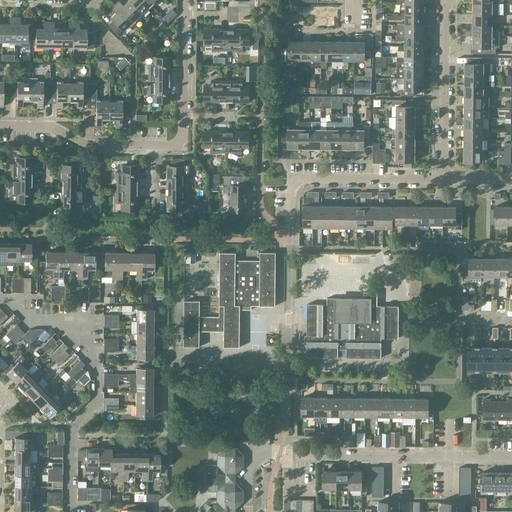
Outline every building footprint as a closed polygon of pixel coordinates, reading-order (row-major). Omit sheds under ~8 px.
[(135,18),(140,13),(127,0),(122,5),(118,1),(114,4),(132,23),(136,19),(135,18)] [(146,9),(150,5),(144,0),(127,0),(140,13),(145,8),(146,9)] [(423,14),(423,3),(398,3),(401,3),(401,8),(405,8),(405,14),(423,14)] [(498,14),(498,4),(473,3),(473,14),(491,14),(498,14)] [(129,27),(132,23),(114,4),(110,8),(115,13),(109,18),(112,21),(108,25),(119,37),(124,32),(122,31),(127,26),(129,27)] [(303,7),(303,15),(331,16),(331,7),(303,7)] [(386,14),(386,20),(389,20),(389,19),(405,19),(405,24),(423,24),(423,14),(405,14),(386,14)] [(491,25),(491,14),(473,14),(473,25),(491,25)] [(14,43),(14,17),(9,17),(9,23),(1,23),(1,41),(8,41),(8,43),(14,43)] [(27,37),(27,24),(19,24),(19,17),(14,17),(14,43),(19,43),(19,46),(29,46),(29,37),(27,37)] [(48,48),(48,21),(43,21),(42,28),(35,28),(35,37),(32,37),(32,46),(42,46),(42,48),(48,48)] [(60,26),(53,26),(53,21),(48,21),(48,48),(53,48),(53,46),(60,46),(60,26)] [(73,48),(73,22),(68,22),(68,26),(60,26),(60,46),(68,46),(68,48),(73,48)] [(73,22),(73,48),(78,48),(78,46),(86,46),(85,49),(93,49),(93,33),(86,33),(86,28),(78,28),(78,22),(73,22)] [(423,35),(423,24),(405,24),(405,25),(397,25),(397,30),(397,35),(423,35)] [(491,31),(491,25),(473,25),(473,36),(491,36),(499,36),(499,31),(491,31)] [(227,50),(227,28),(213,28),(213,30),(205,30),(205,44),(205,50),(227,50)] [(227,28),(227,50),(242,50),(242,45),(249,45),(249,30),(241,30),(241,28),(227,28)] [(423,46),(423,35),(397,35),(397,41),(404,41),(404,46),(423,46)] [(491,36),(473,36),(473,47),(482,47),(482,53),(495,53),(495,47),(491,47),(491,36)] [(299,60),(299,41),(288,41),(288,49),(283,49),(282,60),(288,60),(299,60)] [(310,60),(310,41),(299,41),(299,60),(299,66),(305,66),(305,60),(310,60)] [(320,65),(321,41),(310,41),(310,60),(310,68),(314,68),(315,66),(320,65)] [(331,60),(332,42),(321,41),(320,65),(321,65),(321,68),(326,68),(326,60),(331,60)] [(342,60),(342,42),(332,42),(331,60),(332,60),(331,68),(336,68),(336,66),(342,66),(342,60)] [(353,60),(353,42),(342,42),(342,60),(342,66),(342,69),(348,68),(348,60),(353,60)] [(353,42),(353,60),(364,60),(364,64),(371,64),(371,51),(365,51),(365,42),(353,42)] [(404,51),(404,57),(423,57),(423,46),(404,46),(398,46),(398,51),(404,51)] [(148,79),(169,79),(170,66),(168,66),(168,57),(153,57),(153,64),(148,64),(148,79)] [(423,68),(423,57),(396,57),(396,60),(399,61),(399,67),(423,68)] [(487,63),(487,58),(474,57),(474,63),(464,63),(464,75),(488,75),(490,75),(490,63),(487,63)] [(117,69),(128,69),(127,60),(116,60),(117,69)] [(423,79),(423,68),(399,67),(396,67),(396,78),(404,78),(423,79)] [(464,75),(464,86),(483,86),(488,86),(488,75),(464,75)] [(42,80),(37,80),(37,78),(29,77),(29,82),(29,100),(37,100),(37,107),(42,107),(42,96),(49,96),(49,82),(42,82),(42,80)] [(423,79),(404,78),(396,78),(396,84),(404,84),(404,89),(400,89),(400,96),(413,96),(414,90),(423,90),(423,79)] [(169,93),(169,79),(148,79),(148,94),(153,94),(153,101),(168,101),(168,93),(169,93)] [(9,96),(10,82),(3,82),(3,80),(0,80),(0,106),(3,106),(3,96),(9,96)] [(29,100),(29,82),(22,82),(22,80),(17,80),(17,82),(10,82),(9,96),(16,96),(16,106),(22,106),(22,100),(29,100)] [(226,102),(227,81),(211,80),(211,86),(204,86),(204,100),(212,100),(212,102),(226,102)] [(69,100),(69,82),(62,82),(62,81),(56,81),(56,82),(49,82),(49,96),(56,96),(56,107),(62,107),(62,100),(69,100)] [(89,83),(88,83),(82,83),(82,81),(76,81),(76,82),(69,82),(69,100),(76,100),(76,107),(82,107),(82,97),(89,97),(89,83)] [(227,81),(226,102),(240,102),(240,101),(248,101),(248,86),(242,86),(242,81),(227,81)] [(488,86),(483,86),(464,86),(464,96),(483,96),(488,96),(488,86)] [(331,97),(325,96),(320,96),(320,102),(321,102),(321,106),(331,106),(331,97)] [(488,96),(483,96),(464,96),(464,107),(482,107),(488,108),(488,96)] [(342,102),(342,97),(331,97),(331,106),(331,102),(342,102)] [(109,119),(109,101),(101,101),(101,99),(96,99),(95,125),(101,125),(101,119),(109,119)] [(129,115),(129,101),(122,101),(122,99),(116,99),(116,101),(109,101),(109,119),(116,119),(116,126),(121,126),(121,115),(129,115)] [(396,117),(414,117),(415,106),(405,106),(405,100),(392,100),(392,106),(396,106),(396,117)] [(488,108),(482,107),(464,107),(464,118),(488,118),(488,108)] [(414,128),(414,117),(396,117),(396,128),(414,128)] [(488,129),(488,118),(464,118),(464,129),(482,129),(482,128),(488,129)] [(315,122),(315,130),(309,130),(309,148),(320,148),(320,122),(315,122)] [(326,122),(320,122),(320,148),(331,148),(331,130),(331,122),(326,122)] [(342,148),(342,130),(342,122),(331,122),(331,130),(331,148),(342,148)] [(353,130),(353,122),(342,122),(342,130),(342,148),(353,148),(353,130)] [(370,139),(370,126),(364,126),(364,130),(353,130),(353,148),(364,148),(364,139),(370,139)] [(298,129),(288,129),(288,127),(281,127),(281,142),(287,142),(287,148),(298,148),(298,129)] [(414,128),(396,128),(392,128),(392,138),(392,139),(414,139),(414,128)] [(309,148),(309,130),(298,129),(298,148),(309,148)] [(482,135),(482,129),(464,129),(464,140),(488,140),(488,137),(486,135),(482,135)] [(226,152),(226,130),(212,130),(212,131),(204,131),(204,146),(210,146),(210,152),(226,152)] [(226,130),(226,152),(241,152),(241,146),(248,146),(248,132),(240,132),(240,130),(226,130)] [(414,150),(414,139),(392,139),(392,142),(394,144),(396,144),(396,150),(414,150)] [(488,140),(464,140),(464,150),(482,150),(482,140),(488,140)] [(414,161),(414,150),(396,150),(391,150),(391,152),(394,155),(396,155),(396,161),(414,161)] [(482,162),(482,150),(464,150),(464,162),(482,162)] [(82,187),(83,156),(66,155),(66,165),(62,164),(62,173),(61,173),(61,187),(82,187)] [(11,179),(33,179),(33,165),(31,165),(31,157),(17,157),(17,164),(11,164),(11,179)] [(171,159),(171,166),(167,166),(167,174),(166,174),(166,188),(187,188),(187,172),(182,172),(182,166),(183,166),(183,159),(171,159)] [(116,187),(137,187),(138,174),(136,174),(136,165),(122,165),(122,172),(116,172),(116,187)] [(247,185),(246,185),(246,176),(223,176),(223,192),(230,192),(229,210),(247,211),(247,185)] [(32,193),(33,179),(11,179),(11,195),(16,195),(16,201),(31,202),(31,193),(32,193)] [(82,202),(82,187),(61,187),(60,200),(62,200),(62,209),(76,209),(77,202),(82,202)] [(137,201),(137,187),(116,187),(116,203),(121,203),(121,209),(136,209),(136,201),(137,201)] [(187,203),(187,188),(166,188),(166,202),(167,202),(167,210),(181,210),(181,203),(187,203)] [(312,227),(313,206),(303,205),(303,227),(312,227)] [(321,227),(321,206),(313,206),(312,227),(321,227)] [(330,228),(330,206),(321,206),(321,227),(330,228)] [(339,228),(339,206),(330,206),(330,228),(339,228)] [(348,228),(348,206),(339,206),(339,228),(348,228)] [(356,228),(357,206),(348,206),(348,228),(356,228)] [(365,228),(365,206),(357,206),(356,228),(365,228)] [(374,228),(374,206),(365,206),(365,228),(374,228)] [(383,228),(383,206),(374,206),(374,228),(383,228)] [(392,224),(392,206),(383,206),(383,228),(392,228),(392,224)] [(405,225),(405,207),(392,206),(392,224),(405,225)] [(507,225),(507,207),(494,206),(494,224),(507,225)] [(417,225),(417,207),(405,207),(405,225),(417,225)] [(430,225),(430,207),(417,207),(417,225),(430,225)] [(443,225),(443,207),(430,207),(430,225),(443,225)] [(456,207),(443,207),(443,225),(455,225),(455,229),(462,229),(462,213),(456,213),(456,207)] [(18,265),(18,244),(6,243),(5,265),(13,265),(18,265)] [(30,249),(30,244),(18,244),(18,265),(23,265),(23,260),(30,260),(30,263),(33,268),(37,268),(37,250),(30,249)] [(57,279),(58,252),(45,252),(45,261),(39,261),(39,272),(53,272),(53,278),(57,279)] [(70,269),(70,252),(58,252),(57,279),(62,279),(63,269),(70,269)] [(82,279),(82,252),(70,252),(70,269),(77,269),(77,279),(82,279)] [(82,252),(82,279),(87,279),(87,269),(94,269),(94,252),(82,252)] [(116,279),(117,252),(104,252),(104,258),(101,258),(100,276),(112,276),(111,279),(116,279)] [(128,269),(128,253),(117,252),(116,279),(121,279),(121,269),(128,269)] [(251,309),(251,305),(275,306),(275,252),(260,252),(259,260),(235,260),(235,252),(219,252),(219,316),(199,316),(199,301),(184,300),(183,346),(199,347),(199,331),(224,331),(223,347),(239,347),(240,309),(251,309)] [(140,280),(141,253),(128,253),(128,269),(136,269),(136,279),(140,280)] [(141,253),(140,280),(145,280),(145,269),(153,269),(153,253),(141,253)] [(482,276),(482,258),(468,258),(468,280),(474,280),(474,276),(482,276)] [(494,283),(494,276),(494,258),(482,258),(482,276),(481,283),(494,283)] [(507,277),(507,259),(494,258),(494,276),(507,277)] [(305,335),(305,341),(306,341),(306,357),(338,357),(338,350),(346,350),(346,358),(381,358),(381,338),(398,338),(398,306),(396,306),(377,306),(377,292),(363,292),(363,299),(358,299),(358,298),(351,298),(340,298),(327,298),(327,304),(312,304),(307,304),(306,335),(305,335)] [(136,321),(152,321),(153,309),(136,309),(136,316),(131,316),(130,321),(136,321)] [(152,334),(152,321),(136,321),(136,333),(152,334)] [(10,339),(20,329),(16,325),(5,335),(10,339)] [(20,329),(10,339),(14,344),(24,334),(20,329)] [(152,346),(152,334),(136,333),(136,345),(152,346)] [(45,352),(54,343),(56,341),(51,337),(41,347),(45,352)] [(152,358),(152,346),(136,345),(136,358),(152,358)] [(54,360),(64,350),(60,346),(50,356),(54,360)] [(477,370),(477,348),(468,348),(468,370),(477,370)] [(486,370),(486,348),(477,348),(477,370),(486,370)] [(494,370),(495,349),(486,348),(486,370),(494,370)] [(511,348),(503,349),(503,370),(511,371),(511,350),(511,348)] [(503,370),(503,349),(495,349),(494,370),(503,370)] [(64,350),(54,360),(58,365),(69,355),(64,350)] [(11,363),(3,370),(6,373),(14,382),(26,370),(22,366),(27,361),(21,355),(14,362),(15,364),(13,366),(11,363)] [(71,378),(81,367),(84,364),(80,360),(66,373),(71,378)] [(63,377),(67,372),(62,367),(58,372),(63,377)] [(75,382),(86,372),(81,367),(71,378),(75,382)] [(23,391),(35,379),(42,372),(37,368),(30,375),(26,370),(14,382),(23,391)] [(125,380),(152,380),(152,368),(135,368),(135,374),(126,374),(125,380)] [(31,399),(43,388),(35,379),(23,391),(31,399)] [(151,392),(152,380),(125,380),(129,380),(129,392),(135,392),(151,392)] [(40,408),(52,396),(43,388),(31,399),(40,408)] [(60,405),(56,401),(60,397),(56,392),(52,396),(40,408),(48,417),(60,405)] [(151,405),(151,392),(135,392),(135,404),(151,405)] [(314,416),(314,398),(301,398),(301,416),(314,416)] [(327,416),(327,398),(314,398),(314,416),(327,416)] [(339,416),(340,398),(327,398),(327,416),(339,416)] [(352,416),(352,398),(340,398),(339,416),(352,416)] [(365,416),(365,398),(352,398),(352,416),(365,416)] [(377,416),(377,398),(365,398),(365,416),(377,416)] [(390,416),(390,398),(377,398),(377,416),(390,416)] [(402,417),(402,399),(390,398),(390,416),(402,417)] [(415,417),(415,399),(402,399),(402,417),(415,417)] [(415,399),(415,417),(428,417),(428,399),(415,399)] [(498,419),(498,401),(490,401),(491,399),(483,399),(483,419),(498,419)] [(511,419),(511,399),(505,399),(505,401),(498,401),(498,419),(511,419)] [(151,417),(151,405),(135,404),(135,417),(151,417)] [(399,447),(399,433),(390,433),(390,447),(399,447)] [(407,436),(399,435),(399,447),(411,447),(411,433),(407,433),(407,436)] [(355,435),(349,435),(349,436),(339,436),(339,446),(354,446),(355,435)] [(36,438),(31,438),(14,438),(14,450),(31,450),(36,450),(36,438)] [(225,473),(235,473),(243,466),(243,455),(236,447),(225,447),(217,455),(217,465),(225,473)] [(98,465),(98,449),(86,449),(86,470),(98,470),(98,465)] [(110,465),(111,454),(111,449),(98,449),(98,465),(110,465)] [(31,462),(31,450),(14,450),(14,462),(31,462)] [(122,480),(122,454),(111,454),(110,465),(110,470),(117,470),(117,480),(122,480)] [(135,470),(135,454),(122,454),(122,480),(127,480),(127,470),(135,470)] [(147,481),(147,454),(135,454),(135,470),(141,470),(141,481),(147,481)] [(147,454),(147,481),(151,481),(151,471),(159,471),(159,454),(147,454)] [(48,459),(48,467),(59,467),(58,458),(48,459)] [(37,462),(31,462),(14,462),(14,474),(37,474),(37,462)] [(225,473),(217,465),(207,465),(200,472),(199,483),(207,491),(217,491),(225,483),(225,478),(235,478),(235,473),(225,473)] [(336,489),(336,471),(323,471),(323,489),(336,489)] [(348,489),(348,471),(336,471),(336,489),(348,489)] [(361,489),(362,471),(348,471),(348,489),(361,489)] [(493,490),(494,472),(480,472),(480,490),(493,490)] [(506,491),(506,473),(494,472),(493,490),(506,491)] [(37,479),(37,474),(14,474),(14,486),(31,486),(31,479),(37,479)] [(235,511),(235,508),(243,501),(243,490),(235,482),(235,478),(225,478),(225,483),(217,491),(216,511),(235,511)] [(31,486),(14,486),(14,498),(31,498),(37,499),(37,493),(31,493),(31,486)] [(30,510),(31,498),(14,498),(14,511),(23,511),(22,511),(37,511),(37,510),(30,510)] [(493,511),(493,509),(486,509),(486,498),(480,498),(480,511),(493,511)] [(396,511),(397,502),(397,501),(379,501),(379,511),(396,511)] [(462,511),(462,502),(440,502),(440,511),(462,511)]
